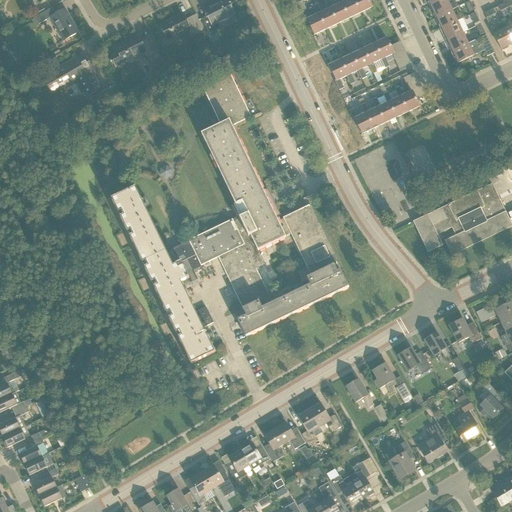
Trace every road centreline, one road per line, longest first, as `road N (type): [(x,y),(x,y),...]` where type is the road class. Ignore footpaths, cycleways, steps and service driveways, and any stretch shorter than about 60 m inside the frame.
road 1 (unclassified): [(92,511),(433,307)]
road 2 (unclassified): [(433,307),(364,215),(254,0)]
road 3 (unclassified): [(403,0),(449,88),(511,65)]
